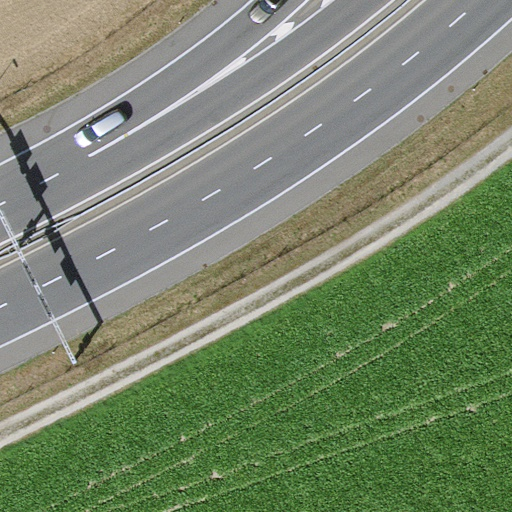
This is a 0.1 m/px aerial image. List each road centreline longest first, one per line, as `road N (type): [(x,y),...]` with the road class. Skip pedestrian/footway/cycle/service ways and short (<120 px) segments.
road 1 (track): [(511,127),(305,270),(0,427)]
road 2 (motorway): [(0,306),(228,187),(480,0)]
road 3 (motorway): [(369,0),(260,73),(89,159)]
road 4 (motorway): [(278,0),(89,159)]
